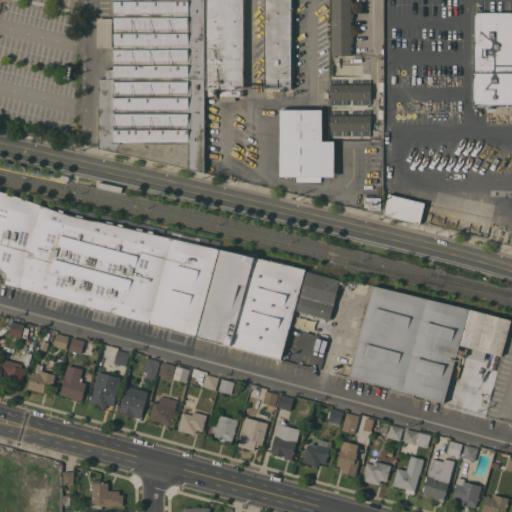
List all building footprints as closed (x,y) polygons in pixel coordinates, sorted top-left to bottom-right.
[(205,0),(205,172),(99,148),(99,78),(106,78),(106,68),(114,68),(114,0),(205,0)] [(243,0),(243,88),(217,88),(217,95),(206,95),(206,0),(243,0)] [(291,0),(291,88),(264,88),(264,0),(291,0)] [(332,0),(351,0),(351,13),(353,13),(353,18),(351,18),(351,33),(353,33),(353,42),(351,42),(351,54),(332,55),(332,0)] [(371,0),(371,42),(382,42),(382,0),(371,0)] [(511,104),(484,104),(484,106),(477,106),(477,104),(472,104),(472,72),(474,72),(474,11),(511,11),(511,104)] [(110,47),(110,18),(98,18),(97,47),(110,47)] [(96,40),(103,40),(103,75),(100,75),(100,76),(98,76),(98,75),(95,75),(96,40)] [(370,79),(370,84),(371,84),(371,99),(331,99),(331,79),(346,79),(346,84),(352,84),(352,82),(356,82),(356,79),(370,79)] [(244,90),(244,96),(235,96),(235,101),(220,101),(220,95),(220,90),(244,90)] [(322,109),(322,140),(335,141),(334,176),(321,176),(321,181),(297,181),(297,176),(280,176),(280,109),(322,109)] [(331,130),(331,115),(371,115),(371,130),(331,130)] [(0,282),(0,190),(7,193),(21,197),(39,204),(48,207),(58,211),(70,215),(82,218),(90,219),(99,221),(220,249),(197,336),(0,282)] [(425,202),(420,223),(384,214),(389,193),(425,202)] [(381,197),(381,209),(368,208),(368,207),(364,207),(364,203),(368,204),(368,203),(364,203),(365,196),(381,197)] [(220,249),(306,269),(290,328),(295,329),(291,343),(286,342),(282,359),(197,336),(220,249)] [(341,279),(330,319),(297,310),(307,270),(341,279)] [(511,319),(502,355),(486,351),(484,361),(466,356),(469,346),(458,344),(444,402),(414,394),(414,395),(390,389),(390,387),(349,376),(373,285),(511,319)] [(25,324),(21,337),(9,333),(12,320),(25,324)] [(69,336),(66,349),(54,345),(57,333),(69,336)] [(85,340),(81,353),(69,350),(72,337),(85,340)] [(130,353),(127,365),(115,362),(118,349),(130,353)] [(160,361),(155,379),(146,376),(147,371),(144,370),(147,357),(160,361)] [(21,383),(5,379),(5,376),(0,374),(0,370),(3,358),(23,363),(22,368),(25,368),(21,383)] [(175,365),(172,378),(159,374),(163,361),(175,365)] [(44,365),(42,370),(56,374),(51,389),(45,388),(44,392),(27,387),(32,371),(35,372),(36,369),(36,368),(38,363),(44,365)] [(78,399),(77,401),(73,400),(74,398),(61,394),(65,377),(68,365),(83,369),(81,377),(83,378),(82,381),(87,383),(82,400),(78,399)] [(177,365),(190,369),(186,382),(173,378),(177,365)] [(90,403),(98,371),(121,377),(113,405),(107,404),(106,408),(90,403)] [(216,389),(203,386),(207,374),(219,377),(216,389)] [(231,394),(219,390),(222,378),(235,382),(231,394)] [(147,397),(148,397),(148,400),(146,399),(141,418),(134,416),(134,414),(120,410),(127,385),(135,387),(136,386),(140,387),(140,388),(148,391),(147,397)] [(279,393),(275,406),(263,402),(266,390),(279,393)] [(294,397),(290,410),(278,407),(282,394),(294,397)] [(177,400),(176,407),(172,425),(167,423),(166,425),(163,424),(163,422),(150,419),(154,401),(159,402),(161,396),(177,400)] [(344,411),(340,426),(327,423),(332,407),(344,411)] [(203,431),(197,429),(195,434),(178,429),(183,412),(187,413),(187,410),(193,412),(193,411),(207,415),(203,431)] [(360,415),(355,433),(342,429),(347,412),(360,415)] [(235,431),(236,431),(235,434),(234,434),(233,439),(232,439),(232,441),(226,439),(225,441),(219,440),(220,437),(215,436),(216,432),(212,431),(213,425),(217,426),(221,414),(238,419),(235,431)] [(268,423),(262,445),(259,444),(258,446),(255,446),(254,450),(238,445),(246,417),(268,423)] [(390,422),(386,433),(378,430),(381,419),(390,422)] [(286,425),(286,423),(290,424),(290,426),(301,429),(292,459),(285,457),(285,456),(270,451),(278,423),(286,425)] [(404,427),(400,440),(387,436),(391,424),(404,427)] [(431,434),(428,447),(415,444),(413,454),(401,451),(406,428),(431,434)] [(307,445),(310,445),(311,442),(317,444),(317,443),(318,444),(319,438),(332,441),(326,463),(320,462),(319,466),(317,465),(316,466),(314,466),(313,464),(302,461),(307,445)] [(462,443),(459,456),(447,453),(450,440),(462,443)] [(357,445),(355,452),(359,453),(358,455),(357,454),(356,458),(359,459),(358,462),(359,463),(356,475),(341,472),(342,469),(339,469),(340,465),(337,465),(341,448),(343,448),(345,442),(357,445)] [(478,447),(475,460),(462,457),(465,444),(478,447)] [(424,458),(420,474),(419,474),(419,475),(421,475),(419,479),(418,479),(417,481),(418,481),(418,483),(417,483),(416,487),(417,488),(416,490),(415,489),(414,494),(405,491),(406,488),(405,488),(404,489),(402,489),(403,487),(400,486),(400,488),(398,487),(398,486),(397,486),(397,487),(394,486),(395,485),(393,484),(394,479),(393,478),(394,476),(395,476),(396,474),(395,474),(395,472),(396,472),(397,467),(407,470),(411,455),(424,458)] [(443,501),(434,498),(434,496),(422,493),(432,457),(443,461),(444,457),(447,458),(448,457),(451,458),(451,459),(455,460),(443,501)] [(362,479),(367,462),(373,464),(374,461),(377,462),(377,461),(391,465),(387,481),(381,479),(379,484),(362,479)] [(74,484),(63,484),(63,471),(74,471),(74,484)] [(478,497),(480,497),(479,500),(478,500),(476,505),(475,507),(469,505),(468,507),(464,506),(464,504),(458,502),(458,499),(452,498),(458,477),(465,479),(464,480),(482,485),(478,497)] [(108,490),(120,490),(120,494),(123,494),(123,505),(99,505),(99,503),(92,503),(92,480),(100,480),(100,482),(108,482),(108,490)] [(509,498),(505,511),(502,510),(502,511),(482,511),(486,495),(492,497),(492,493),(509,498)]
